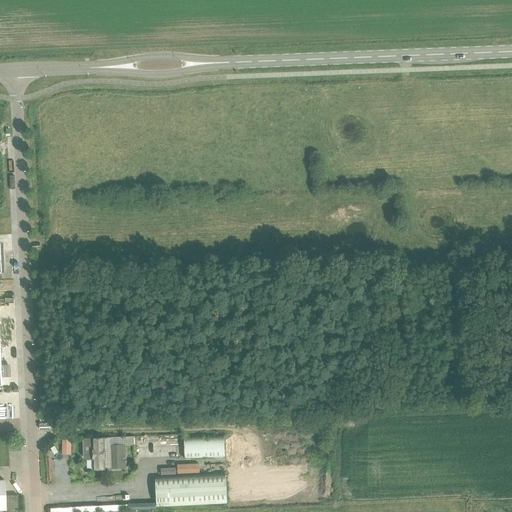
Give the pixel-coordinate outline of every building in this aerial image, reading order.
[(185,458),(225,457),(224,434),(184,436),(185,458)] [(111,438),(111,439),(104,440),(85,441),(83,443),(83,459),(86,461),(92,461),(93,473),(106,473),(106,470),(112,470),(126,470),(126,446),(134,446),(134,438),(111,438)] [(198,465),(177,466),(178,474),(199,473),(198,465)] [(156,507),(227,504),(226,473),(155,477),(156,507)] [(5,510),(18,509),(17,495),(5,496),(4,481),(0,480),(0,510),(5,511),(5,510)]
